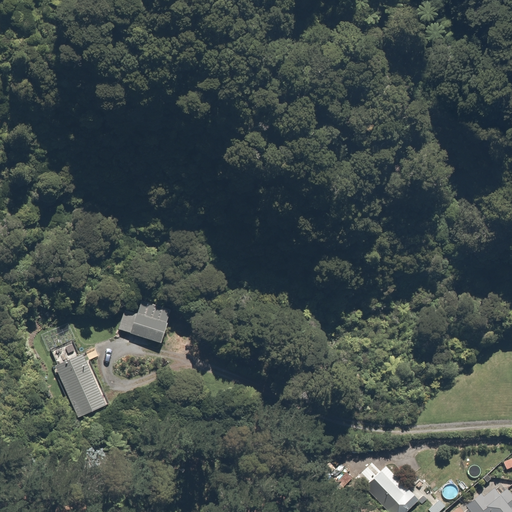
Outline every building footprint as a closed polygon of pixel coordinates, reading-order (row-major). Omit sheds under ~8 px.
[(124,310),(117,329),(161,344),(173,311),(142,301),(137,314),(124,310)] [(107,407),(81,354),(54,367),(60,379),(56,381),(62,393),(66,391),(80,420),(107,407)] [(371,462),(355,476),(387,511),(404,511),(416,502),(385,468),(380,472),(371,462)] [(354,484),(345,475),(334,487),(343,496),(354,484)] [(471,511),(511,511),(511,486),(497,497),(494,493),(485,499),(481,495),(467,506),(471,511)]
